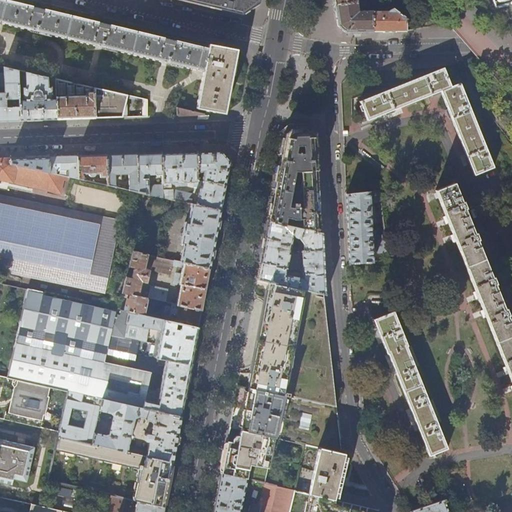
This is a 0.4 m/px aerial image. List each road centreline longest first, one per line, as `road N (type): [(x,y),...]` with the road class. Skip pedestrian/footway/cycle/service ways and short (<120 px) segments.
road 1 (residential): [(396,511),(356,440),(338,293),(326,50)]
road 2 (residential): [(187,511),(259,132)]
road 3 (residential): [(0,138),(259,132)]
road 4 (residential): [(511,44),(326,50)]
road 5 (residential): [(278,41),(103,0)]
